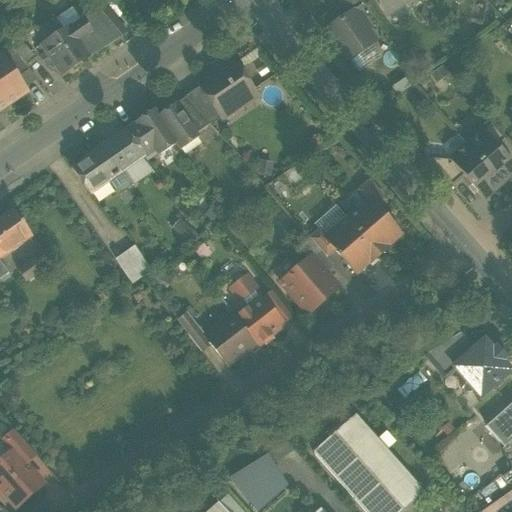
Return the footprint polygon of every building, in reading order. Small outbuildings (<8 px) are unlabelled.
[(361,0),(335,0),(338,4),(346,16),(354,11),(354,13),(365,5),(361,0)] [(376,0),(386,14),(406,0),(376,0)] [(354,11),(346,16),(338,4),(316,19),(346,62),(374,42),(354,13),(354,11)] [(97,10),(82,20),(91,34),(94,32),(106,46),(120,37),(97,10)] [(91,34),(82,20),(70,28),(80,42),(91,34)] [(70,27),(62,32),(57,25),(43,34),(48,41),(40,46),(60,77),(106,46),(94,32),(91,34),(80,42),(70,28),(70,27)] [(35,59),(18,39),(9,47),(19,59),(26,67),(35,59)] [(0,57),(0,110),(25,94),(22,89),(7,67),(0,57)] [(26,67),(19,59),(7,67),(22,89),(36,79),(26,67)] [(233,62),(198,87),(199,88),(216,113),(220,120),(256,95),(233,62)] [(216,113),(199,88),(185,98),(205,120),(216,113)] [(205,120),(185,98),(175,105),(196,135),(209,125),(205,120)] [(175,105),(158,118),(153,111),(134,125),(138,130),(138,129),(154,152),(158,157),(175,144),(180,151),(198,138),(196,135),(175,105)] [(506,140),(490,122),(480,131),(481,132),(482,131),(497,148),(506,140)] [(154,152),(138,129),(138,130),(134,125),(125,131),(144,159),(154,152)] [(125,131),(70,169),(90,197),(91,195),(109,183),(124,172),(142,160),(143,160),(144,159),(125,131)] [(481,132),(465,145),(500,185),(511,174),(511,165),(497,148),(482,131),(481,132)] [(500,185),(465,145),(449,159),(449,160),(464,177),(483,200),(500,185)] [(449,159),(431,158),(428,161),(452,188),(464,177),(449,160),(449,159)] [(124,172),(109,183),(118,196),(133,185),(124,172)] [(384,201),(369,183),(359,191),(368,202),(369,201),(375,209),(384,201)] [(375,209),(369,201),(368,202),(347,220),(379,257),(388,249),(387,247),(399,236),(375,209)] [(13,210),(0,218),(0,259),(32,237),(13,210)] [(379,257),(347,220),(326,238),(325,239),(334,250),(355,274),(368,263),(369,265),(379,257)] [(326,238),(319,231),(309,240),(320,252),(325,258),(334,250),(325,239),(326,238)] [(130,284),(150,270),(133,244),(113,258),(130,284)] [(325,258),(320,252),(310,260),(329,280),(332,266),(325,258)] [(36,259),(18,271),(26,283),(43,270),(36,259)] [(310,259),(281,284),(308,314),(336,289),(329,280),(310,260),(310,259)] [(0,279),(8,274),(0,262),(0,279)] [(261,298),(259,300),(253,291),(254,290),(245,278),(231,289),(240,301),(241,300),(248,308),(235,318),(255,344),(257,347),(262,343),(263,344),(271,338),(270,337),(283,326),(282,326),(262,299),(261,298)] [(292,318),(271,292),(262,299),(282,326),(292,318)] [(205,338),(188,316),(178,324),(200,352),(210,345),(205,338)] [(205,338),(210,345),(227,366),(255,344),(235,318),(233,316),(205,338)] [(460,333),(426,355),(445,378),(454,369),(453,368),(474,350),(460,333)] [(474,350),(453,368),(454,369),(461,377),(459,380),(459,384),(460,387),(462,389),(465,391),(469,391),(472,390),(479,398),(510,372),(503,364),(508,360),(495,345),(490,350),(483,342),(474,350)] [(511,403),(485,427),(504,448),(511,440),(511,403)] [(400,511),(423,492),(355,416),(313,454),(364,511),(400,511)] [(13,430),(0,441),(0,444),(10,455),(14,452),(26,466),(36,457),(13,430)] [(10,455),(0,463),(0,490),(15,508),(42,485),(26,466),(14,452),(10,455)] [(264,453),(228,477),(250,511),(251,511),(288,489),(264,453)]
